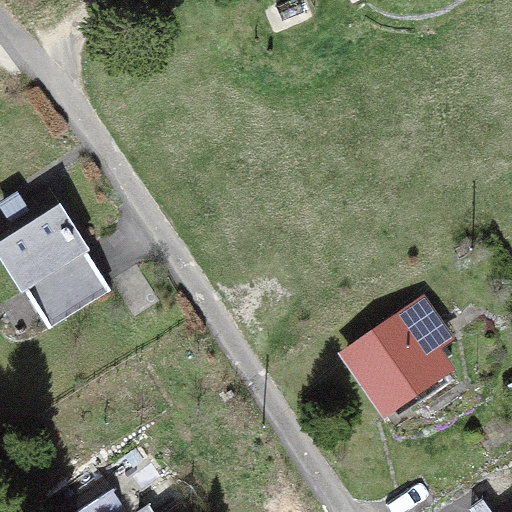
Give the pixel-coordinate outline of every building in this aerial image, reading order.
[(82,248),(43,186),(0,212),(0,254),(20,286),(82,248)] [(433,348),(447,339),(423,304),(347,356),(384,409),(446,367),(433,348)] [(125,511),(97,469),(53,498),(62,511),(125,511)] [(181,511),(172,498),(150,511),(181,511)] [(511,511),(511,500),(510,498),(490,511),(489,511),(482,501),(470,509),(471,511),(511,511)]
